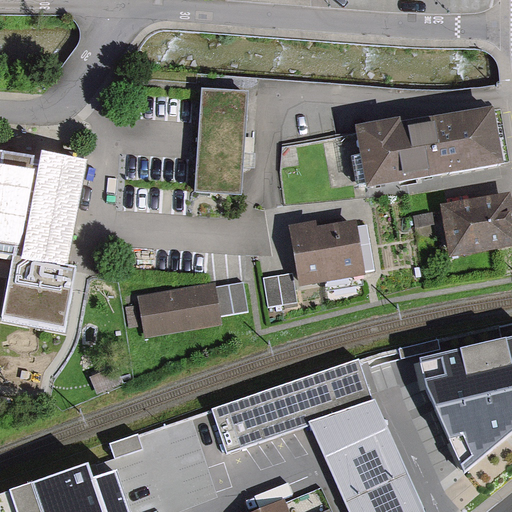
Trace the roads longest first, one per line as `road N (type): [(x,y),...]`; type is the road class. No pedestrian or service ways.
road 1 (residential): [(74,99),(105,137),(96,230),(259,242),(274,115),(283,103),(449,109),(511,102)]
road 2 (residential): [(132,8),(511,27)]
road 3 (residential): [(132,8),(0,4)]
